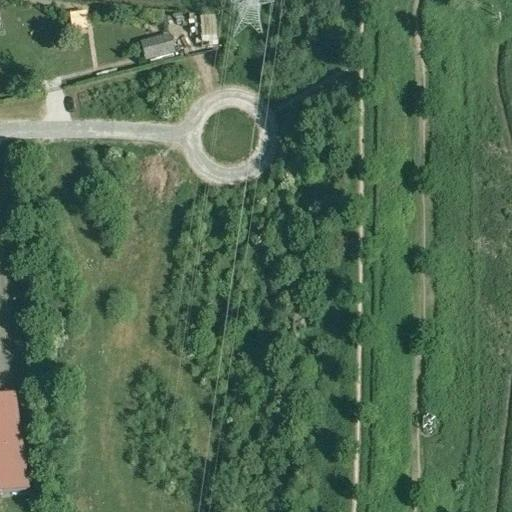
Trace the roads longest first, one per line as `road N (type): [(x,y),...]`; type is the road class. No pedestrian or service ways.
road 1 (residential): [(188,139),(200,110),(228,98),(257,109),(270,138),(258,168),(229,181),(199,168),(191,155)]
road 2 (residential): [(0,133),(188,139)]
